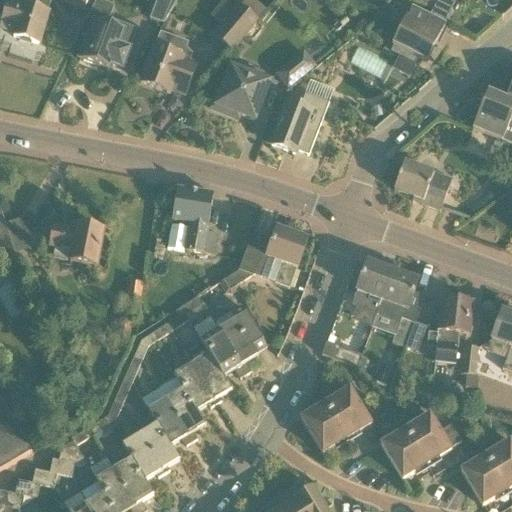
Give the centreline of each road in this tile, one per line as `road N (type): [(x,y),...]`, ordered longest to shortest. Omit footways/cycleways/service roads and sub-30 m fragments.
road 1 (residential): [(349,220),(238,174),(0,128)]
road 2 (residential): [(349,220),(369,155),(511,30)]
road 3 (residential): [(349,220),(261,437)]
road 4 (residential): [(511,281),(349,220)]
road 5 (residential): [(400,511),(324,481),(261,437)]
